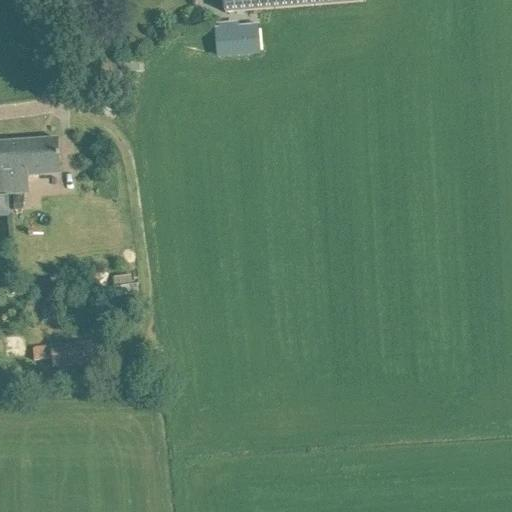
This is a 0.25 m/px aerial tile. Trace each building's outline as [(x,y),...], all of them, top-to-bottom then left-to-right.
[(365,0),(223,0),(225,13),(366,1),(365,0)] [(260,55),(258,26),(217,29),(219,58),(260,55)] [(6,195),(9,195),(29,193),(28,177),(61,175),(59,140),(12,143),(15,179),(5,180),(6,195)] [(0,195),(6,195),(5,180),(15,179),(12,143),(0,143),(0,195)] [(7,196),(0,196),(0,216),(8,216),(7,196)] [(24,197),(14,197),(14,211),(24,210),(24,197)] [(25,336),(4,336),(6,358),(27,356),(25,336)] [(53,367),(77,365),(97,363),(95,343),(32,349),(33,361),(52,359),(53,367)]
